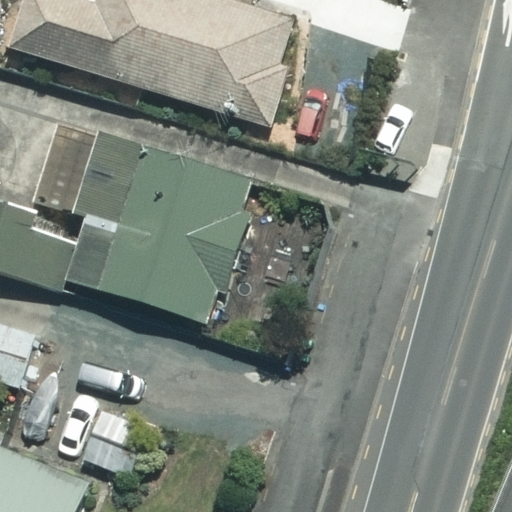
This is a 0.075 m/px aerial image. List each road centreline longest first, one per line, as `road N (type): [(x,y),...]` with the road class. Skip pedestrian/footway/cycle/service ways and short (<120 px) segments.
road 1 (secondary): [(495,234),(411,511)]
road 2 (secondary): [(495,234),(511,115)]
